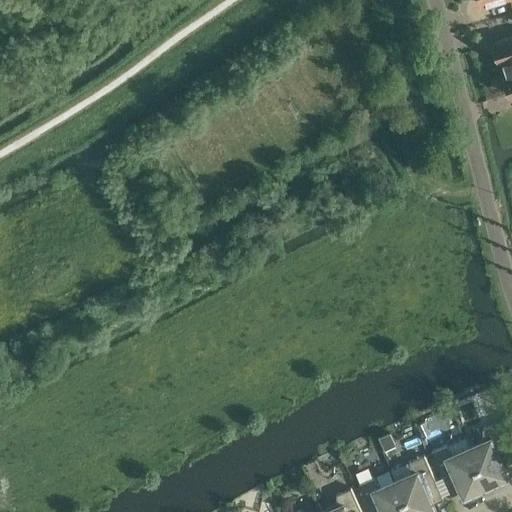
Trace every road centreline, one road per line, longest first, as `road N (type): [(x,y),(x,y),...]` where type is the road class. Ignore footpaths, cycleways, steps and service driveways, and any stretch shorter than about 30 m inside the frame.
road 1 (track): [(0,474),(380,279),(423,234),(432,196),(481,183)]
road 2 (residential): [(511,288),(435,0)]
